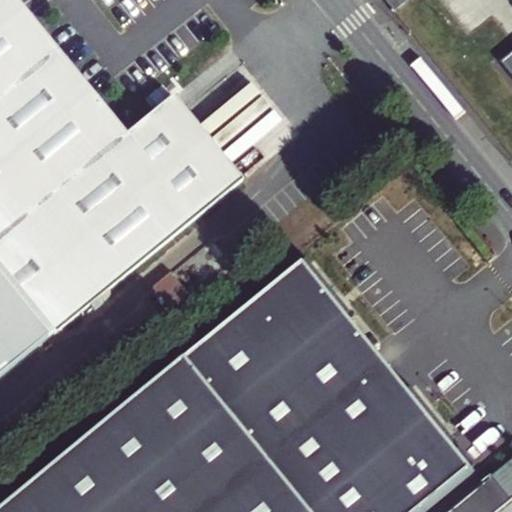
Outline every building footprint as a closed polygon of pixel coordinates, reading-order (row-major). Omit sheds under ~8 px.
[(0,0),(0,263),(56,333),(240,183),(170,97),(124,135),(110,119),(13,0),(0,0)] [(511,51),(501,61),(511,75),(511,51)] [(248,173),(301,131),(247,64),(194,106),(248,173)] [(0,263),(0,379),(56,333),(0,263)] [(304,266),(4,511),(423,511),(474,471),(304,266)] [(153,292),(169,311),(191,293),(175,274),(153,292)] [(511,511),(511,499),(496,511),(511,511)]
